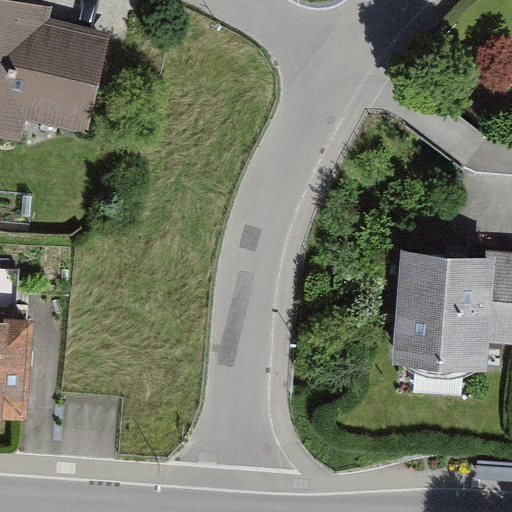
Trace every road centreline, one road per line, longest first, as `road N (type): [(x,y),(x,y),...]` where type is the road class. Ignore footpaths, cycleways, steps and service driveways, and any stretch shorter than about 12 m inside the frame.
road 1 (residential): [(228,511),(249,274),(288,161),(342,61)]
road 2 (tertiary): [(136,511),(0,502)]
